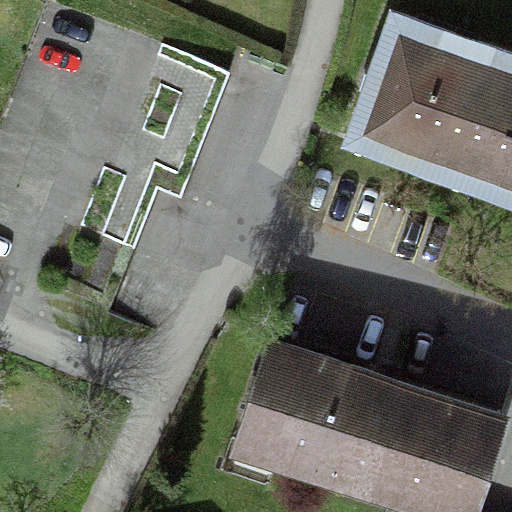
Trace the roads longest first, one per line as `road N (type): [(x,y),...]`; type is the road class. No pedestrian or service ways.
road 1 (residential): [(261,222),(164,382),(101,511)]
road 2 (residential): [(511,337),(261,222)]
road 3 (residential): [(329,0),(261,222)]
